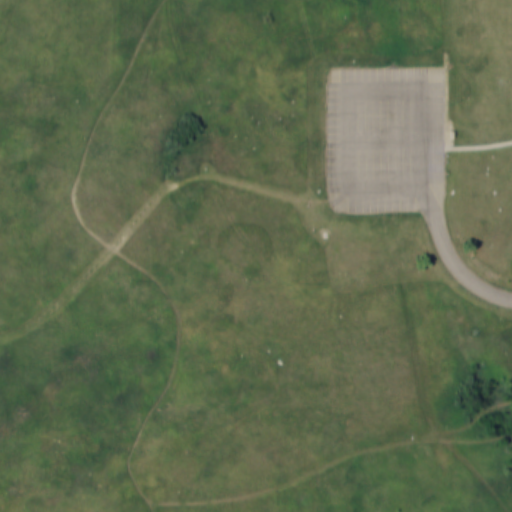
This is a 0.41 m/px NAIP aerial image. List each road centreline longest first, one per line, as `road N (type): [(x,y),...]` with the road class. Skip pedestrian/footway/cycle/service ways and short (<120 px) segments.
road 1 (track): [(431,211),(377,230),(352,228),(321,219),(309,203),(215,176),(178,181),(50,310),(0,337)]
road 2 (track): [(507,511),(436,430),(415,392),(397,329),(403,272),(377,230)]
